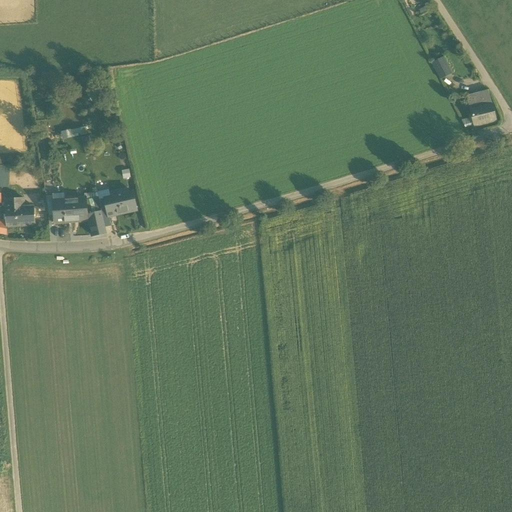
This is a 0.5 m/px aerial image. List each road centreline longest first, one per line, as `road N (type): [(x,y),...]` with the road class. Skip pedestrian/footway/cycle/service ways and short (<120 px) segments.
road 1 (unclassified): [(0,244),(131,241),(511,128)]
road 2 (track): [(19,511),(0,272)]
road 3 (unclassified): [(435,0),(511,118)]
